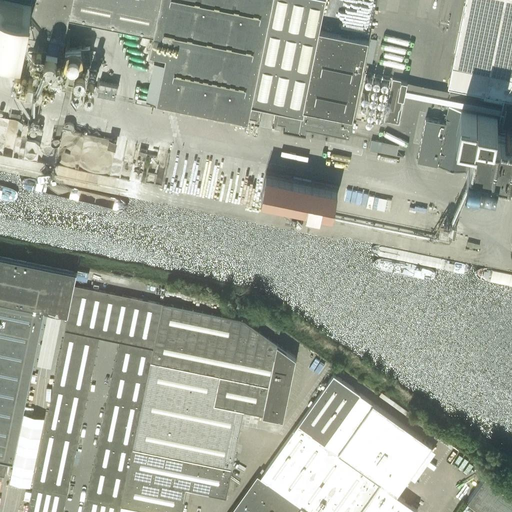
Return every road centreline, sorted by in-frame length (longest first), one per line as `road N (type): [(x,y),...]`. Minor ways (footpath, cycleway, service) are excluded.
road 1 (unclassified): [(511,262),(414,186),(379,170),(0,95)]
road 2 (unknown): [(448,0),(401,180)]
road 3 (unknown): [(12,491),(50,321)]
